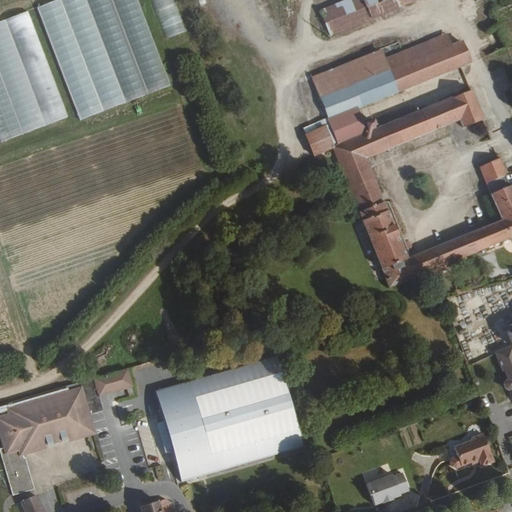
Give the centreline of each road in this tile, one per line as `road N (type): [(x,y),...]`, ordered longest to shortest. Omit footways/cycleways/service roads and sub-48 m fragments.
road 1 (track): [(447,2),(288,61),(292,150),(160,258),(53,374),(0,390)]
road 2 (residential): [(111,415),(133,497),(175,495),(182,511)]
road 3 (unknown): [(511,115),(447,2)]
